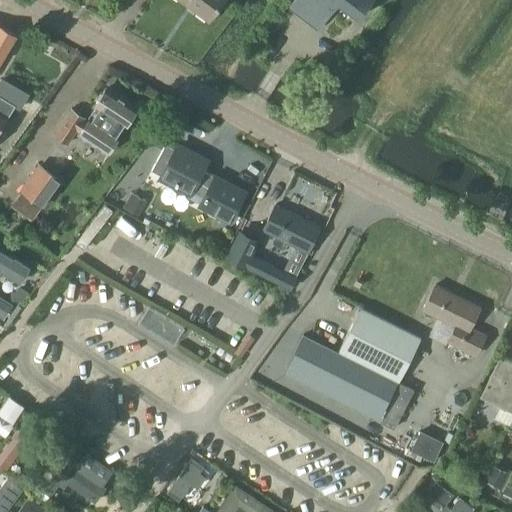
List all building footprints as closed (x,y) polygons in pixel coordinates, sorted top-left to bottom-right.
[(180,0),(209,21),(224,0),(180,0)] [(293,0),(290,5),(318,27),(335,5),(334,4),(337,0),(359,16),(371,0),(293,0)] [(0,23),(0,63),(17,34),(0,23)] [(107,151),(118,134),(136,108),(106,87),(95,104),(97,105),(87,120),(84,117),(85,116),(72,107),(54,133),(67,142),(76,130),(107,151)] [(0,131),(17,102),(0,92),(0,131)] [(166,141),(151,168),(201,194),(196,204),(231,223),(249,188),(214,170),(212,173),(205,169),(211,156),(177,138),(173,145),(166,141)] [(63,178),(39,163),(20,190),(43,206),(63,178)] [(138,214),(146,200),(136,194),(128,208),(138,214)] [(296,245),(284,269),(251,252),(257,239),(237,229),(224,255),(289,288),(320,225),(275,203),(262,228),(296,245)] [(0,250),(0,274),(2,272),(22,284),(31,267),(15,257),(14,259),(0,250)] [(435,283),(423,307),(455,324),(448,339),(475,353),(485,333),(469,325),(480,305),(435,283)] [(0,295),(0,316),(2,318),(12,303),(0,295)] [(418,339),(358,309),(340,345),(400,375),(418,339)] [(396,381),(303,333),(285,368),(379,415),(396,381)] [(511,359),(501,354),(481,395),(511,410),(511,359)] [(0,434),(6,438),(15,424),(14,423),(26,406),(9,395),(0,408),(0,434)] [(18,427),(0,451),(0,465),(6,470),(30,436),(18,427)] [(422,430),(412,450),(436,461),(446,441),(422,430)] [(65,442),(35,485),(51,496),(59,484),(64,488),(68,483),(95,502),(106,487),(103,485),(113,470),(86,451),(83,455),(65,442)] [(205,464),(192,455),(166,490),(179,500),(192,482),(198,486),(206,475),(200,470),(205,464)] [(147,468),(139,462),(133,471),(141,477),(147,468)] [(507,470),(491,462),(484,478),(499,487),(507,470)] [(0,511),(1,511),(21,486),(9,477),(0,489),(0,511)] [(288,511),(236,478),(213,511),(233,511),(238,505),(248,511),(288,511)] [(511,479),(509,478),(502,492),(511,496),(511,479)] [(455,493),(436,479),(419,501),(433,511),(470,511),(475,506),(460,495),(451,507),(447,504),(455,493)] [(142,491),(132,484),(121,498),(131,506),(142,491)] [(52,511),(29,496),(18,511),(52,511)]
